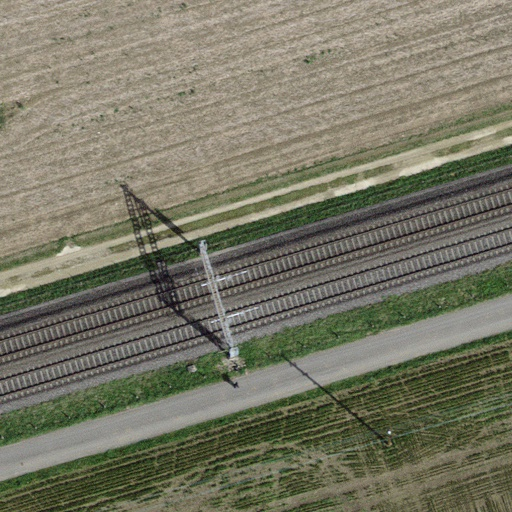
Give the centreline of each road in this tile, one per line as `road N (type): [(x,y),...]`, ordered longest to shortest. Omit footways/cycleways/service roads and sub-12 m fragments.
road 1 (track): [(511,129),(0,283)]
road 2 (unclassified): [(511,311),(0,463)]
